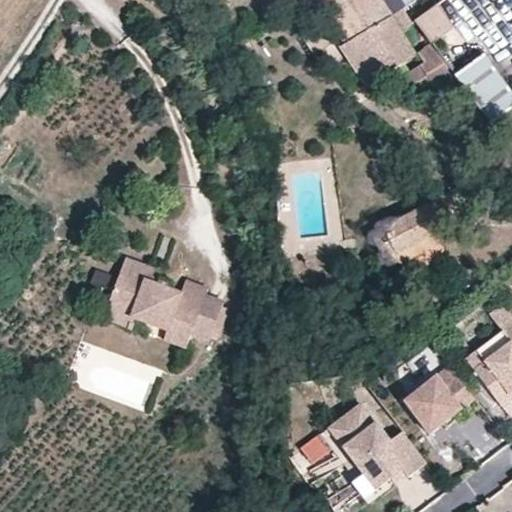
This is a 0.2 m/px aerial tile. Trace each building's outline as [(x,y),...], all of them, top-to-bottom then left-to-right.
[(318,0),(348,44),(390,16),(379,0),(318,0)] [(379,0),(389,14),(407,2),(409,0),(379,0)] [(455,30),(439,8),(418,23),(433,45),(455,30)] [(492,125),(511,112),(511,100),(501,84),(483,59),(457,78),(462,86),(492,125)] [(449,96),(462,86),(457,78),(448,65),(434,76),(449,96)] [(511,115),(497,126),(511,145),(511,115)] [(396,255),(437,233),(466,218),(453,195),(383,231),(386,237),(396,255)] [(443,244),(437,233),(396,255),(386,237),(375,243),(384,261),(404,266),(443,244)] [(204,291),(206,284),(186,277),(182,290),(170,286),(172,277),(159,273),(156,281),(145,277),(149,264),(124,255),(117,280),(111,301),(133,308),(131,315),(149,320),(167,326),(165,337),(188,343),(191,331),(204,291)] [(160,268),(149,264),(145,277),(156,281),(159,273),(160,268)] [(223,298),(204,291),(191,331),(210,337),(223,298)] [(146,329),(149,320),(131,315),(133,308),(111,301),(106,316),(146,329)] [(511,323),(507,327),(511,334),(511,342),(491,359),(479,367),(505,400),(511,394),(511,323)] [(491,359),(511,342),(511,334),(507,327),(482,347),(491,359)] [(478,393),(461,370),(447,380),(440,371),(408,396),(433,428),(445,419),(465,404),(478,393)] [(469,408),(465,404),(445,419),(449,423),(469,408)] [(385,443),(359,406),(322,432),(370,499),(424,461),(403,431),(385,443)] [(307,465),(330,458),(324,435),(300,442),(307,465)]
